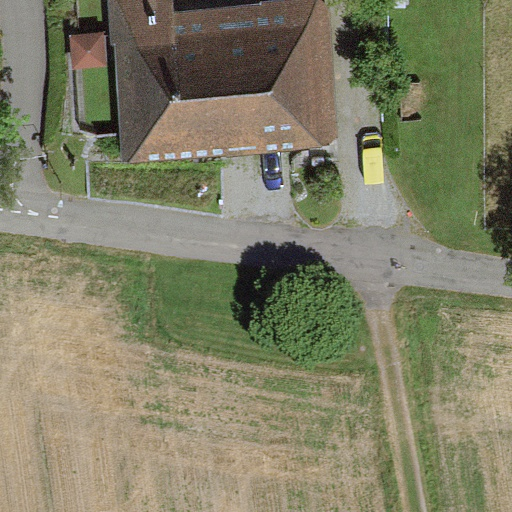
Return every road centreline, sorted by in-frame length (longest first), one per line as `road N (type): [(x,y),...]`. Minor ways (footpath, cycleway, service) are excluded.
road 1 (unclassified): [(9,210),(511,269)]
road 2 (track): [(384,254),(380,292),(417,511)]
road 3 (residential): [(9,210),(26,41),(21,0)]
